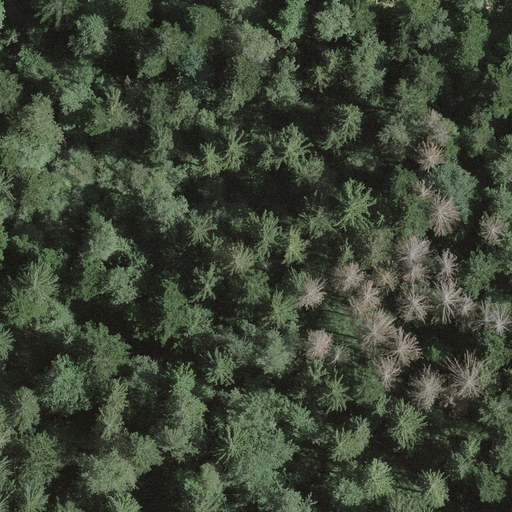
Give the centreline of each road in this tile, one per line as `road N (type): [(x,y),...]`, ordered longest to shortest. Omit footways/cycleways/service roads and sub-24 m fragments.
road 1 (track): [(113,0),(237,9),(358,0)]
road 2 (track): [(376,0),(511,29)]
